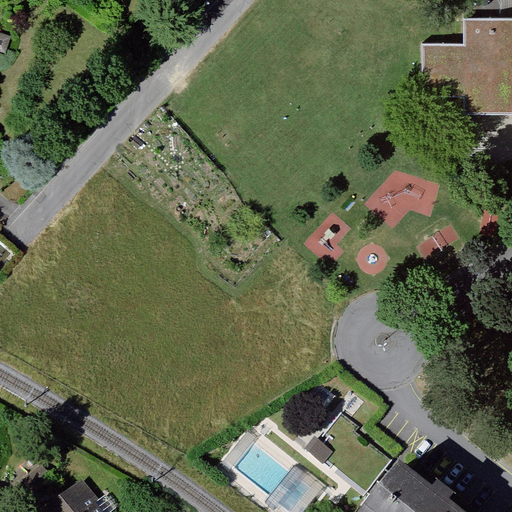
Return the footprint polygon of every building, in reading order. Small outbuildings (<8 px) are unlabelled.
[(465,45),(423,46),(423,100),(465,100),(465,116),(511,114),(511,20),(465,21),(465,45)] [(0,39),(0,59),(5,61),(10,43),(0,39)] [(36,469),(13,488),(25,502),(48,482),(36,469)] [(441,511),(401,481),(377,511),(441,511)] [(100,511),(76,484),(44,511),(100,511)]
